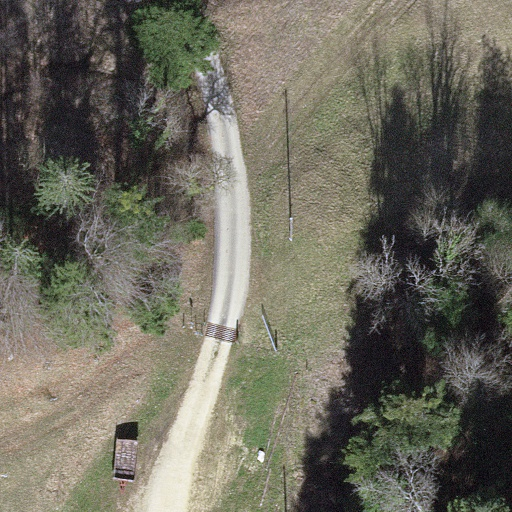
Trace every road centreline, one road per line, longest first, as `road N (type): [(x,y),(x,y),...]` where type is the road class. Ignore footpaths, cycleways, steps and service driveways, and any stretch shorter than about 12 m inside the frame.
road 1 (track): [(156,511),(157,491),(218,349),(239,264),(235,178)]
road 2 (track): [(0,454),(59,428),(113,372),(164,349),(218,349)]
road 3 (track): [(412,0),(235,178)]
road 4 (track): [(235,178),(215,85),(170,0)]
